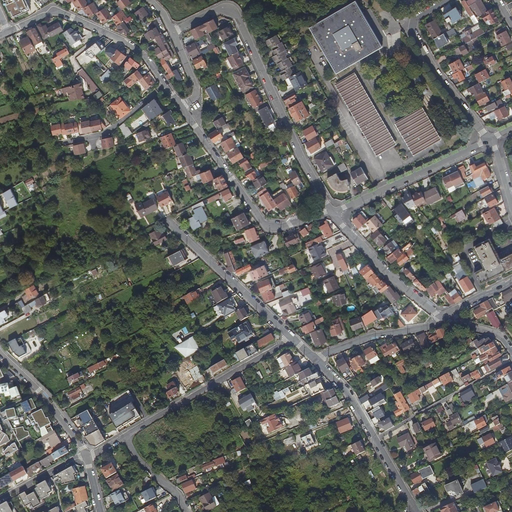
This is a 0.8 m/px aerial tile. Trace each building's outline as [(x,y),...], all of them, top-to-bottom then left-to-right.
[(72,0),(74,4),(75,4),(77,6),(80,11),(83,9),(88,5),(84,0),(72,0)] [(119,0),(118,1),(117,2),(122,10),(124,8),(132,2),(129,0),(119,0)] [(356,0),(310,28),(334,70),(360,56),(375,48),(381,45),(357,1),(356,0)] [(471,16),(474,14),(469,6),(465,0),(463,0),(462,1),(471,16)] [(468,0),(471,5),(470,5),(471,7),(472,6),(474,11),(475,11),(479,16),(488,11),(481,0),(468,0)] [(88,5),(83,9),(86,12),(87,12),(88,13),(90,17),(96,13),(98,11),(93,3),(88,5)] [(98,11),(96,13),(104,23),(112,17),(105,7),(98,11)] [(141,19),(148,14),(143,7),(136,12),(141,19)] [(456,7),(443,15),(448,23),(451,20),(453,24),(463,18),(456,7)] [(128,18),(130,16),(124,8),(122,10),(128,18)] [(488,11),(481,15),(485,21),(489,19),(491,24),(498,20),(491,9),(488,11)] [(122,10),(113,16),(112,17),(115,21),(118,26),(128,18),(122,10)] [(477,18),(474,14),(471,16),(470,17),(475,24),(479,22),(477,18)] [(126,34),(131,31),(129,28),(128,28),(125,24),(132,19),(130,16),(128,18),(118,26),(120,29),(119,30),(121,34),(124,32),(126,34)] [(201,25),(191,30),(196,39),(205,35),(203,31),(207,29),(209,33),(218,28),(214,19),(204,24),(205,24),(201,26),(201,25)] [(427,25),(434,39),(441,35),(446,32),(446,31),(442,33),(435,21),(427,25)] [(58,32),(62,29),(60,24),(59,22),(52,26),(54,28),(57,33),(58,32)] [(151,22),(145,25),(148,31),(154,27),(151,22)] [(462,39),(464,44),(472,40),(477,37),(486,33),(483,27),(482,27),(479,22),(477,23),(479,24),(465,32),(466,32),(460,36),(462,39)] [(52,36),(57,33),(54,28),(52,26),(48,28),(46,25),(44,26),(43,27),(42,25),(41,24),(37,26),(44,38),(51,35),(52,36)] [(229,26),(219,31),(224,40),(234,34),(229,26)] [(35,48),(44,43),(38,32),(39,32),(36,27),(27,32),(29,37),(35,48)] [(503,45),(511,41),(504,27),(496,32),(503,45)] [(72,45),(82,38),(76,31),(75,32),(74,29),(71,28),(64,33),(72,45)] [(147,33),(145,34),(149,41),(152,39),(155,38),(160,35),(156,28),(149,32),(149,33),(148,34),(147,33)] [(160,46),(167,43),(163,36),(167,34),(166,32),(161,35),(160,35),(155,38),(160,46)] [(219,53),(209,33),(207,34),(212,44),(208,47),(210,51),(214,48),(217,54),(219,53)] [(279,34),(268,40),(270,44),(271,44),(273,46),(274,45),(276,48),(274,49),(277,54),(275,55),(277,60),(278,60),(280,63),(280,62),(283,67),(284,66),(285,69),(284,70),(285,73),(287,78),(290,77),(300,72),(300,71),(297,73),(295,68),(292,70),(290,67),(293,66),(291,63),(294,61),(292,56),(287,59),(286,56),(288,54),(286,50),(289,48),(286,43),(283,45),(282,42),(280,43),(279,40),(281,38),(279,34)] [(441,35),(434,39),(440,49),(446,45),(441,35)] [(225,43),(232,56),(235,54),(238,52),(235,45),(241,43),(240,42),(236,44),(234,39),(238,37),(237,36),(225,43)] [(27,54),(36,49),(35,48),(29,37),(20,41),(27,54)] [(474,43),(472,40),(464,44),(453,51),(456,56),(462,52),(464,55),(469,52),(470,52),(469,50),(472,49),(470,45),(474,43)] [(87,57),(92,53),(92,54),(100,47),(96,43),(84,53),(84,52),(81,54),(83,56),(85,54),(87,57)] [(160,46),(159,47),(165,56),(164,57),(166,61),(174,56),(171,51),(169,52),(167,50),(170,48),(167,43),(160,46)] [(197,47),(195,43),(187,47),(193,59),(202,55),(199,50),(200,49),(199,46),(197,47)] [(68,48),(65,45),(63,46),(64,48),(62,49),(60,50),(61,52),(57,54),(58,56),(53,59),(58,67),(63,64),(61,61),(62,60),(61,58),(69,53),(67,48),(68,48)] [(381,45),(375,48),(360,56),(334,70),(336,74),(383,47),(381,45)] [(160,59),(164,57),(165,56),(159,47),(154,50),(156,52),(160,59)] [(127,57),(118,50),(112,58),(121,65),(127,57)] [(240,55),(239,52),(238,52),(235,54),(232,56),(228,57),(233,67),(234,66),(236,69),(245,65),(243,62),(244,61),(242,58),(243,58),(241,55),(240,55)] [(203,56),(194,60),(198,68),(202,66),(203,67),(204,67),(205,68),(208,66),(203,56)] [(482,59),(488,68),(498,62),(495,57),(494,58),(494,56),(488,59),(488,57),(485,58),(485,57),(482,59)] [(175,75),(174,74),(173,71),(166,61),(164,57),(160,59),(166,70),(167,70),(169,74),(167,75),(169,79),(175,75)] [(450,64),(455,73),(470,65),(469,61),(465,63),(462,57),(450,64)] [(128,62),(127,61),(124,65),(125,66),(119,74),(123,77),(129,69),(130,69),(133,66),(137,68),(140,65),(131,58),(128,62)] [(470,65),(455,73),(454,74),(453,74),(455,78),(458,76),(460,80),(465,78),(464,76),(466,75),(465,73),(474,68),(472,64),(470,65)] [(78,72),(83,79),(89,76),(83,68),(78,72)] [(246,68),(234,74),(244,92),(253,87),(248,77),(250,76),(246,68)] [(485,69),(476,74),(480,83),(490,78),(485,69)] [(139,81),(143,77),(138,70),(124,81),(130,88),(139,81)] [(101,79),(104,83),(114,75),(110,71),(101,79)] [(179,81),(183,79),(178,71),(174,74),(175,75),(179,81)] [(300,72),(290,77),(287,79),(290,86),(294,84),(298,90),(299,90),(307,85),(300,72)] [(143,77),(139,81),(146,90),(155,83),(148,74),(143,77)] [(377,154),(393,145),(358,85),(359,84),(355,75),(337,85),(377,154)] [(82,83),(62,88),(65,96),(68,95),(70,101),(84,98),(82,89),(84,88),(82,83)] [(206,88),(213,101),(222,96),(216,83),(206,88)] [(473,94),(474,96),(491,87),(489,84),(488,84),(487,85),(486,84),(473,90),(475,94),(473,94)] [(263,103),(255,89),(246,95),(254,109),(263,103)] [(94,95),(97,99),(103,94),(100,90),(94,95)] [(485,92),(476,96),(481,105),(489,101),(485,92)] [(294,93),(284,98),(289,107),(297,102),(295,98),(296,98),(294,93)] [(511,95),(511,94),(505,97),(487,106),(487,108),(489,111),(493,109),(494,108),(502,104),(503,107),(509,104),(506,99),(511,96),(511,95)] [(130,111),(120,98),(108,108),(118,121),(130,111)] [(152,119),(164,111),(155,98),(144,108),(152,119)] [(304,107),(301,102),(290,108),(293,113),(292,114),(293,116),(294,116),(295,116),(298,121),(301,119),(305,117),(306,118),(310,115),(308,112),(307,113),(306,111),(306,110),(304,109),(304,107)] [(504,106),(494,112),(496,115),(497,115),(500,120),(509,115),(504,106)] [(259,111),(267,126),(268,126),(273,123),(275,122),(267,107),(259,111)] [(397,124),(415,153),(439,139),(422,109),(397,124)] [(173,113),(171,110),(158,119),(161,122),(164,120),(169,126),(172,124),(175,121),(170,115),(172,114),(173,113)] [(223,127),(227,124),(223,117),(222,117),(216,121),(215,121),(219,129),(223,127)] [(101,119),(91,122),(93,131),(103,129),(106,126),(101,119)] [(91,122),(91,120),(81,123),(84,133),(93,131),(91,122)] [(77,122),(65,125),(67,134),(67,135),(79,132),(77,122)] [(63,135),(67,134),(65,125),(65,123),(51,127),(53,135),(57,135),(59,134),(62,133),(63,135)] [(131,134),(132,133),(125,123),(124,124),(131,134)] [(125,139),(131,134),(124,124),(119,127),(120,129),(124,137),(125,139)] [(304,131),(309,141),(318,136),(313,126),(313,125),(304,131)] [(152,138),(148,129),(137,134),(141,142),(152,138)] [(223,137),(219,130),(210,135),(215,142),(219,140),(219,141),(222,139),(221,138),(223,137)] [(166,149),(174,146),(176,145),(171,133),(161,137),(166,149)] [(229,139),(221,143),(226,152),(227,152),(228,153),(238,147),(241,146),(235,135),(231,137),(229,139)] [(318,136),(306,143),(312,153),(322,147),(318,141),(320,139),(318,136)] [(102,145),(103,149),(115,146),(113,137),(102,139),(103,145),(102,145)] [(325,143),(324,144),(325,145),(326,145),(328,148),(334,144),(335,143),(332,139),(325,143)] [(179,157),(187,154),(183,142),(176,145),(174,146),(179,157)] [(85,143),(74,146),(76,155),(86,153),(85,148),(86,147),(85,143)] [(228,153),(234,163),(244,158),(238,147),(228,153)] [(257,151),(250,155),(253,159),(259,155),(257,151)] [(327,152),(315,158),(323,171),(333,165),(329,158),(330,157),(327,152)] [(185,167),(193,164),(194,164),(189,153),(187,154),(179,157),(180,160),(181,159),(183,167),(185,167)] [(268,160),(259,165),(261,168),(274,160),(272,157),(268,160)] [(253,169),(247,158),(240,162),(242,167),(243,166),(247,172),(253,169)] [(475,164),(471,166),(474,173),(487,167),(489,166),(488,165),(487,165),(485,163),(482,164),(481,163),(479,164),(479,162),(475,164)] [(344,163),(338,167),(342,173),(347,170),(345,167),(346,166),(344,163)] [(193,177),(196,175),(200,174),(198,170),(195,171),(193,164),(185,167),(190,178),(193,177)] [(463,179),(466,177),(463,172),(466,171),(463,166),(457,168),(458,170),(458,171),(459,171),(462,177),(463,179)] [(362,167),(351,174),(357,183),(364,180),(368,178),(362,167)] [(487,167),(474,173),(472,174),(474,179),(481,175),(483,179),(492,175),(487,167)] [(253,169),(247,172),(246,173),(248,177),(249,177),(250,178),(251,179),(252,178),(253,179),(258,176),(253,169)] [(205,183),(214,179),(210,170),(200,174),(196,175),(198,180),(202,178),(205,183)] [(302,189),(299,183),(302,182),(295,171),(293,172),(289,174),(295,185),(299,191),(302,189)] [(459,171),(458,171),(448,176),(448,177),(443,179),(448,188),(455,185),(456,189),(466,184),(464,181),(463,179),(462,177),(459,171)] [(337,173),(328,178),(331,185),(332,185),(332,186),(333,187),(334,188),(335,189),(336,190),(337,190),(338,190),(339,191),(341,191),(342,191),(343,191),(344,191),(345,191),(351,189),(348,179),(344,180),(343,180),(342,180),(341,180),(341,179),(337,173)] [(220,190),(228,186),(223,175),(214,179),(216,184),(215,184),(217,188),(218,187),(220,190)] [(262,175),(253,180),(258,188),(263,185),(265,188),(266,187),(271,185),(269,182),(267,183),(262,175)] [(30,191),(35,189),(35,187),(39,186),(37,182),(35,183),(34,179),(27,182),(30,191)] [(187,191),(191,189),(186,179),(182,181),(187,191)] [(295,185),(288,189),(293,198),(300,194),(299,191),(295,185)] [(488,185),(480,190),(481,192),(483,195),(484,197),(492,192),(488,185)] [(258,192),(270,211),(278,205),(275,200),(272,196),(268,189),(266,187),(265,188),(258,192)] [(423,195),(425,198),(438,191),(436,187),(431,190),(431,191),(423,195)] [(162,207),(169,203),(169,202),(173,200),(167,188),(156,194),(162,207)] [(229,199),(229,198),(233,196),(230,188),(222,192),(226,201),(229,199)] [(272,196),(275,200),(285,193),(282,189),(272,196)] [(416,205),(417,206),(427,201),(425,198),(423,195),(422,191),(418,193),(416,194),(415,193),(412,195),(416,205)] [(438,191),(425,198),(427,201),(428,204),(442,198),(438,191)] [(405,196),(401,198),(409,208),(416,205),(412,195),(410,192),(406,194),(407,195),(405,196)] [(285,193),(275,200),(278,205),(281,210),(291,203),(285,193)] [(210,202),(221,197),(219,194),(208,199),(210,202)] [(493,194),(486,198),(491,207),(498,202),(493,194)] [(159,209),(154,199),(143,204),(142,204),(147,214),(159,209)] [(201,223),(208,220),(202,207),(205,205),(203,201),(192,207),(196,213),(193,215),(194,216),(189,219),(194,230),(202,226),(201,223)] [(141,202),(135,205),(141,217),(147,214),(142,204),(143,204),(141,202)] [(415,221),(403,205),(401,206),(400,204),(391,211),(394,215),(400,222),(404,227),(405,228),(415,221)] [(497,213),(494,208),(485,213),(488,218),(497,213)] [(454,215),(452,216),(453,218),(456,217),(459,222),(461,220),(466,217),(462,210),(457,213),(454,215)] [(353,221),(359,228),(366,222),(367,222),(364,218),(367,215),(363,211),(357,215),(358,216),(353,221)] [(237,227),(251,222),(250,219),(248,220),(244,212),(233,219),(237,227)] [(500,219),(497,213),(488,218),(491,224),(495,222),(500,219)] [(375,215),(367,222),(366,222),(374,232),(383,224),(375,215)] [(328,237),(333,234),(327,222),(326,221),(325,221),(326,223),(320,227),(322,230),(324,229),(328,237)] [(445,223),(443,221),(440,223),(442,226),(445,230),(448,228),(446,224),(444,225),(443,224),(445,223)] [(255,228),(246,231),(249,239),(252,238),(253,242),(260,239),(259,235),(258,236),(255,228)] [(156,245),(167,239),(164,233),(162,234),(160,229),(150,234),(156,245)] [(371,236),(380,246),(388,239),(385,236),(384,237),(378,230),(371,236)] [(63,240),(59,232),(52,236),(56,244),(63,240)] [(288,246),(301,240),(300,238),(298,233),(294,235),(294,234),(290,235),(290,236),(284,239),(287,245),(288,246)] [(314,240),(316,244),(321,242),(323,241),(322,238),(323,237),(324,239),(326,238),(324,234),(314,240)] [(236,242),(242,240),(244,245),(246,244),(243,236),(235,240),(236,242)] [(511,253),(500,260),(490,238),(473,247),(484,268),(475,273),(480,284),(497,276),(511,268),(511,253)] [(265,240),(252,246),(256,257),(270,251),(265,240)] [(308,248),(309,247),(316,244),(314,240),(306,244),(308,248)] [(323,247),(321,242),(316,244),(309,247),(315,260),(327,255),(325,250),(323,250),(322,248),(323,247)] [(384,248),(390,255),(397,249),(391,242),(384,248)] [(397,249),(390,255),(387,257),(392,262),(401,255),(403,253),(399,248),(397,249)] [(408,250),(403,253),(401,255),(402,255),(396,260),(401,265),(406,261),(405,259),(411,254),(410,252),(412,250),(411,248),(408,250)] [(180,262),(187,259),(185,255),(182,249),(171,255),(173,258),(177,256),(180,262)] [(229,251),(225,252),(229,263),(235,260),(233,255),(234,255),(232,252),(230,253),(229,251)] [(341,254),(337,256),(343,271),(348,269),(347,266),(345,263),(341,254)] [(318,279),(327,273),(320,260),(310,265),(318,279)] [(364,261),(357,266),(360,270),(366,265),(364,261)] [(238,274),(252,268),(250,263),(246,265),(237,270),(238,274)] [(261,266),(251,271),(255,280),(269,274),(265,264),(261,266)] [(298,269),(294,264),(280,270),(282,274),(290,270),(291,272),(298,269)] [(408,269),(414,274),(418,270),(413,264),(408,269)] [(367,279),(368,278),(374,273),(368,265),(365,268),(365,269),(362,272),(367,279)] [(414,274),(408,269),(405,265),(401,269),(403,271),(404,270),(411,278),(412,277),(415,280),(417,278),(414,274)] [(464,269),(458,273),(462,278),(468,275),(464,269)] [(357,270),(353,274),(355,278),(355,279),(361,275),(357,270)] [(206,277),(204,273),(195,277),(198,282),(206,277)] [(373,279),(377,283),(381,280),(375,273),(374,273),(368,278),(370,281),(373,279)] [(334,276),(324,280),(330,292),(339,288),(334,276)] [(474,286),(468,276),(459,281),(466,292),(474,286)] [(272,281),(275,287),(276,287),(279,285),(284,283),(284,284),(289,282),(292,280),(291,277),(288,279),(288,280),(287,280),(287,278),(280,281),(280,279),(276,280),(276,279),(272,281)] [(424,290),(426,288),(417,278),(414,281),(414,282),(413,283),(416,285),(417,284),(424,290)] [(258,283),(262,292),(270,289),(272,288),(269,279),(258,283)] [(382,291),(383,290),(389,286),(385,282),(384,283),(382,279),(381,280),(377,283),(376,284),(377,286),(374,288),(374,289),(377,293),(378,294),(382,291)] [(440,282),(439,279),(430,286),(431,287),(428,289),(432,295),(435,293),(435,294),(438,292),(444,288),(442,285),(442,284),(440,282)] [(30,299),(39,294),(34,285),(25,290),(30,299)] [(221,285),(211,291),(212,293),(221,287),(227,298),(228,297),(221,285)] [(383,290),(393,303),(401,297),(398,293),(396,294),(395,293),(390,285),(389,286),(383,290)] [(221,287),(212,293),(218,303),(227,298),(221,287)] [(303,296),(311,292),(309,287),(301,290),(303,296)] [(189,304),(202,296),(198,289),(197,290),(183,297),(184,299),(185,298),(189,304)] [(270,289),(262,292),(266,301),(275,297),(273,291),(272,289),(270,290),(270,289)] [(462,298),(455,289),(451,292),(453,296),(452,297),(456,302),(456,303),(458,301),(462,298)] [(511,301),(511,289),(503,294),(504,297),(503,298),(506,304),(511,301)] [(347,303),(344,293),(335,295),(336,299),(334,299),(335,303),(337,302),(338,305),(347,303)] [(50,301),(46,294),(28,304),(30,309),(37,305),(39,307),(50,301)] [(448,294),(445,296),(451,304),(454,302),(448,294)] [(292,299),(291,298),(280,303),(283,310),(285,316),(290,314),(297,311),(293,302),(298,300),(297,297),(292,299)] [(221,311),(234,304),(230,298),(217,305),(221,311)] [(493,298),(489,300),(494,311),(498,309),(493,298)] [(492,309),(488,301),(481,305),(482,307),(474,312),(478,319),(486,315),(485,313),(492,309)] [(28,304),(21,309),(24,314),(25,315),(32,311),(31,310),(30,309),(28,304)] [(225,317),(236,312),(237,311),(235,307),(236,307),(234,304),(221,311),(223,314),(225,317)] [(385,318),(394,312),(389,306),(388,305),(383,308),(382,307),(374,312),(379,319),(384,316),(385,318)] [(402,314),(409,321),(417,313),(411,306),(402,314)] [(241,320),(249,316),(244,307),(237,311),(236,312),(241,320)] [(363,316),(366,325),(377,318),(372,309),(363,316)] [(300,316),(304,325),(311,322),(314,321),(309,312),(300,316)] [(323,316),(314,321),(315,324),(325,320),(323,316)] [(364,326),(361,316),(350,320),(353,330),(364,326)] [(502,327),(498,318),(492,321),(494,323),(491,325),(494,326),(495,325),(495,326),(496,325),(498,329),(502,327)] [(333,329),(332,329),(333,334),(334,335),(339,333),(338,333),(338,332),(342,330),(345,329),(343,322),(340,323),(338,319),(333,321),(335,324),(332,326),(333,329)] [(254,337),(256,336),(248,321),(245,322),(246,323),(253,335),(254,337)] [(311,322),(304,325),(302,327),(304,331),(308,330),(309,332),(315,329),(311,322)] [(253,335),(246,323),(228,333),(235,345),(253,335)] [(321,328),(311,332),(317,346),(327,342),(321,328)] [(432,344),(448,335),(444,329),(437,331),(439,334),(430,338),(432,344)] [(260,347),(274,339),(271,333),(257,341),(260,347)] [(416,337),(422,349),(427,346),(424,339),(427,338),(424,333),(416,337)] [(201,350),(193,337),(174,348),(186,358),(201,350)] [(473,342),(478,349),(485,345),(490,342),(495,339),(489,338),(486,340),(485,339),(479,343),(477,340),(473,342)] [(24,345),(22,339),(17,342),(17,340),(9,344),(14,354),(21,349),(20,347),(24,345)] [(412,340),(402,345),(405,352),(413,348),(414,350),(417,348),(412,340)] [(391,355),(400,349),(396,342),(388,346),(387,344),(380,347),(385,356),(390,353),(391,355)] [(496,347),(493,342),(491,344),(490,342),(485,345),(478,349),(481,355),(483,354),(496,347)] [(241,362),(258,352),(253,344),(236,353),(241,362)] [(372,346),(364,351),(369,360),(378,355),(372,346)] [(488,358),(499,352),(496,348),(496,347),(483,354),(483,355),(479,357),(482,362),(488,358)] [(499,352),(488,358),(490,360),(493,358),(494,360),(502,355),(500,352),(499,352)] [(280,357),(285,368),(294,363),(288,353),(280,357)] [(361,355),(356,358),(361,367),(366,364),(361,355)] [(350,368),(344,358),(337,362),(343,373),(350,368)] [(361,367),(356,358),(352,361),(357,369),(361,367)] [(502,364),(499,358),(488,364),(491,370),(502,364)] [(93,371),(106,365),(106,366),(110,364),(109,363),(107,359),(91,367),(88,369),(91,374),(94,372),(93,371)] [(407,363),(404,359),(396,364),(397,365),(403,374),(406,372),(402,366),(407,363)] [(214,373),(227,365),(224,360),(211,368),(212,370),(214,373)] [(296,361),(294,363),(285,368),(284,368),(290,378),(297,374),(302,372),(296,361)] [(511,370),(510,366),(496,374),(498,379),(504,376),(511,371),(511,370)] [(302,372),(297,374),(301,381),(302,380),(308,378),(312,376),(308,369),(302,372)] [(70,383),(84,376),(82,372),(68,378),(70,383)] [(308,378),(302,380),(304,385),(306,384),(307,385),(309,384),(314,382),(313,380),(320,377),(318,372),(312,375),(312,376),(308,378)] [(449,373),(440,378),(444,385),(450,382),(451,384),(454,382),(450,374),(449,373)] [(385,380),(382,375),(371,382),(374,387),(385,380)] [(235,388),(238,392),(246,388),(242,381),(244,380),(242,377),(232,382),(235,388)] [(307,385),(305,386),(307,391),(308,390),(311,396),(314,395),(319,393),(320,392),(324,390),(318,379),(315,381),(314,382),(309,384),(307,385)] [(511,381),(509,384),(503,386),(508,395),(506,396),(508,400),(511,398),(511,381)] [(0,395),(1,396),(1,393),(10,391),(13,400),(21,397),(17,386),(14,387),(13,382),(0,385),(0,395)] [(171,391),(164,395),(167,400),(170,398),(171,398),(180,393),(174,382),(168,385),(171,391)] [(388,384),(378,390),(380,394),(390,388),(388,384)] [(79,388),(68,394),(73,403),(78,401),(77,400),(84,397),(79,388)] [(337,397),(333,388),(325,392),(324,392),(328,401),(327,401),(330,407),(339,403),(336,397),(337,397)] [(394,396),(390,388),(387,389),(390,393),(386,395),(391,403),(395,401),(392,397),(394,396)] [(276,401),(286,396),(283,389),(273,394),(276,401)] [(418,395),(422,392),(420,389),(413,392),(408,395),(412,402),(413,403),(420,399),(418,395)] [(471,389),(460,395),(464,401),(466,400),(467,400),(469,401),(475,397),(472,391),(473,391),(473,390),(472,390),(471,389)] [(325,392),(324,390),(320,392),(328,408),(330,407),(327,401),(328,401),(324,392),(325,392)] [(247,407),(249,411),(255,408),(253,404),(256,402),(252,393),(239,400),(243,409),(247,407)] [(384,397),(382,393),(375,398),(371,400),(374,405),(375,404),(378,403),(378,402),(383,398),(384,397)] [(410,409),(401,393),(395,396),(398,401),(399,403),(397,404),(398,406),(393,409),(396,414),(397,416),(410,409)] [(359,400),(362,405),(369,400),(367,396),(359,400)] [(16,409),(15,408),(12,409),(12,408),(3,412),(4,415),(1,416),(3,419),(8,417),(7,419),(9,419),(10,422),(18,420),(19,418),(23,416),(23,415),(37,408),(33,400),(25,404),(24,403),(22,404),(22,405),(16,409),(16,408),(16,409)] [(132,402),(109,416),(110,417),(113,423),(116,427),(118,431),(141,417),(132,402)] [(465,425),(458,413),(454,415),(451,409),(447,411),(452,421),(447,424),(450,430),(456,427),(455,424),(461,421),(461,422),(461,424),(463,427),(465,425)] [(38,429),(42,437),(53,431),(51,427),(45,430),(44,428),(51,423),(48,418),(46,419),(41,410),(26,418),(30,425),(33,423),(37,430),(38,429)] [(95,420),(90,410),(77,417),(79,421),(78,421),(78,422),(78,423),(79,425),(80,424),(82,427),(95,420)] [(322,419),(324,422),(327,420),(341,414),(342,413),(340,410),(338,411),(331,414),(330,413),(321,417),(316,419),(317,421),(321,419),(322,419)] [(275,414),(261,420),(264,425),(266,424),(270,433),(284,427),(282,422),(279,423),(278,421),(281,420),(279,417),(279,418),(277,418),(275,414)] [(500,419),(497,414),(492,416),(495,422),(480,430),(481,433),(497,426),(501,424),(499,420),(500,419)] [(483,416),(483,417),(475,421),(475,420),(469,423),(470,426),(471,426),(472,428),(477,426),(479,429),(487,425),(486,422),(488,421),(485,415),(483,416)] [(463,421),(465,425),(469,423),(469,422),(477,419),(475,416),(463,421)] [(348,418),(337,423),(341,433),(352,428),(348,418)] [(381,422),(379,423),(382,428),(384,427),(386,431),(394,427),(389,418),(383,421),(381,422)] [(426,430),(436,426),(432,418),(423,423),(426,430)] [(95,420),(82,427),(83,429),(81,430),(82,432),(83,432),(84,432),(84,433),(84,432),(85,432),(87,437),(100,430),(95,420)] [(422,430),(419,423),(413,426),(417,433),(422,430)] [(5,434),(1,432),(3,431),(0,425),(0,446),(9,441),(6,435),(4,436),(5,434)] [(14,427),(16,434),(15,435),(18,442),(29,436),(28,432),(24,432),(22,426),(14,427)] [(101,430),(100,430),(87,437),(85,438),(89,443),(104,436),(101,430)] [(42,437),(41,438),(44,444),(48,442),(51,448),(61,443),(54,431),(53,431),(42,437)] [(315,444),(311,434),(301,438),(303,444),(304,443),(306,448),(315,444)] [(415,447),(408,434),(397,439),(402,447),(405,445),(408,450),(415,447)] [(495,442),(491,434),(483,438),(487,447),(495,442)] [(288,438),(283,440),(285,446),(295,442),(292,437),(288,438)] [(504,454),(511,449),(511,439),(511,437),(505,440),(498,443),(504,454)] [(359,454),(364,452),(359,441),(351,446),(356,456),(359,454)] [(18,450),(15,443),(3,450),(6,457),(18,450)] [(442,456),(436,444),(432,445),(432,444),(424,447),(431,461),(442,456)] [(54,459),(52,454),(25,470),(29,476),(32,474),(31,472),(41,466),(54,459)] [(202,466),(204,470),(209,468),(210,467),(224,462),(223,458),(214,461),(213,461),(210,462),(211,463),(202,466)] [(496,459),(487,462),(493,476),(502,472),(500,468),(501,468),(499,463),(498,463),(496,459)] [(102,469),(107,478),(117,472),(112,463),(102,469)] [(59,477),(60,479),(62,478),(63,480),(61,480),(62,485),(76,482),(74,475),(77,474),(73,466),(54,477),(55,479),(59,477)] [(15,470),(10,474),(14,481),(16,480),(26,475),(21,468),(16,471),(15,470)] [(424,480),(419,471),(411,476),(415,484),(421,480),(422,482),(424,480)] [(6,476),(0,479),(0,486),(1,488),(6,485),(6,486),(14,481),(10,474),(9,472),(5,475),(6,476)] [(118,474),(107,481),(113,490),(123,485),(118,474)] [(186,475),(176,479),(178,483),(188,479),(188,480),(196,477),(195,474),(187,477),(186,475)] [(475,493),(487,487),(484,479),(471,485),(475,493)] [(25,492),(19,495),(25,506),(31,503),(34,508),(44,502),(43,501),(57,493),(50,481),(47,482),(46,480),(37,486),(37,487),(36,488),(40,496),(37,498),(34,492),(27,495),(25,492)] [(192,480),(182,484),(184,490),(186,493),(189,492),(196,489),(192,480)] [(458,480),(445,486),(448,492),(451,490),(456,492),(458,496),(464,493),(458,480)] [(422,486),(414,490),(415,493),(413,494),(414,495),(424,490),(422,486)] [(75,507),(88,500),(85,487),(73,489),(76,503),(73,505),(72,504),(63,509),(64,511),(65,511),(71,509),(75,507)] [(141,492),(145,502),(158,497),(153,487),(141,492)] [(119,490),(111,494),(117,505),(125,501),(119,490)] [(212,495),(211,493),(200,497),(203,502),(203,501),(207,510),(217,506),(213,498),(212,495)] [(88,500),(75,507),(78,511),(77,511),(88,511),(87,510),(86,508),(89,507),(88,505),(89,504),(88,500)] [(17,511),(11,501),(8,503),(7,501),(0,505),(0,511),(17,511)] [(502,511),(498,501),(484,507),(486,511),(502,511)] [(444,511),(458,511),(454,502),(441,508),(442,511),(444,511),(445,511),(444,511)]
